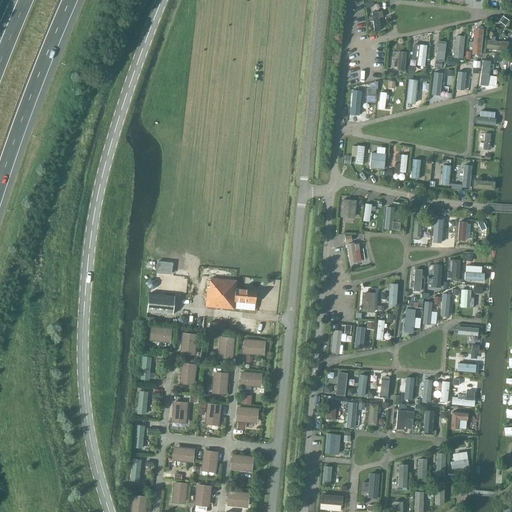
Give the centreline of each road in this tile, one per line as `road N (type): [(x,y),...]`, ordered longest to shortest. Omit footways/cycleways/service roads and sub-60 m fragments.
road 1 (secondary): [(109,511),(83,391),(86,273),(104,166),(161,0)]
road 2 (unclassified): [(271,511),(302,192)]
road 3 (motorway): [(0,185),(69,0)]
